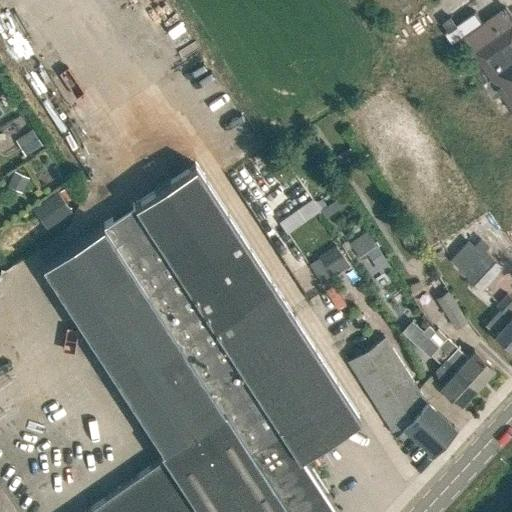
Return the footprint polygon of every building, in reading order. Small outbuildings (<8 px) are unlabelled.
[(511,9),(471,35),(495,73),(490,76),(500,93),(506,90),(511,99),(511,9)] [(451,16),(443,21),(448,30),(445,31),(453,42),(483,21),(475,11),(456,24),(451,16)] [(24,152),(41,142),(32,126),(15,137),(24,152)] [(341,163),(354,155),(349,148),(336,156),(341,163)] [(195,164),(42,263),(165,453),(202,511),(332,511),(334,511),(298,455),(359,416),(195,164)] [(28,176),(13,169),(6,184),(21,191),(28,176)] [(59,191),(67,200),(74,194),(67,185),(59,191)] [(32,207),(46,228),(71,211),(57,190),(32,207)] [(339,196),(319,210),(324,217),(344,203),(339,196)] [(377,246),(367,229),(348,241),(359,257),(377,246)] [(335,245),(317,257),(323,267),(341,255),(335,245)] [(481,288),(502,266),(484,250),(464,272),(481,288)] [(455,326),(466,318),(447,289),(436,296),(455,326)] [(511,309),(509,307),(511,303),(511,297),(507,293),(496,305),(504,312),(510,317),(494,333),(510,348),(511,345),(511,309)] [(430,335),(439,343),(446,336),(437,328),(430,335)] [(415,339),(430,352),(439,343),(430,335),(424,330),(415,339)] [(452,424),(426,399),(385,334),(347,358),(396,434),(405,424),(432,449),(454,425),(453,424),(452,424)] [(446,356),(477,384),(493,366),(474,348),(467,355),(457,345),(458,345),(447,335),(446,336),(439,343),(449,353),(446,356)] [(440,384),(460,402),(477,384),(446,356),(449,353),(439,343),(430,352),(440,362),(435,368),(442,382),(440,384)] [(80,511),(202,511),(165,453),(80,511)]
